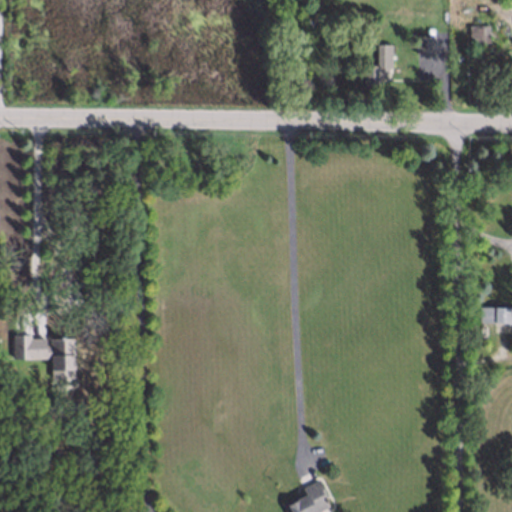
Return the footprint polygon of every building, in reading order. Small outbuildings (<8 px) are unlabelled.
[(466,22),(485,22),(486,41),(467,42),(466,22)] [(413,52),(413,34),(430,33),(430,52),(413,52)] [(358,83),(359,63),(372,63),(373,42),(388,42),(387,76),(375,76),(375,83),(358,83)] [(511,320),(476,320),(476,305),(511,305),(511,320)] [(295,511),(287,511),(279,497),(315,478),(327,503),(313,510),(310,505),(295,511)]
